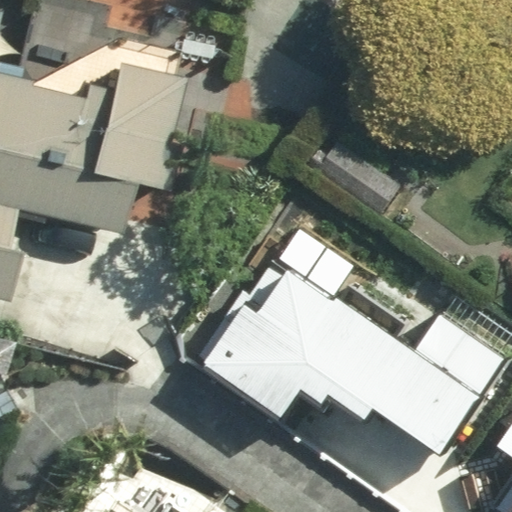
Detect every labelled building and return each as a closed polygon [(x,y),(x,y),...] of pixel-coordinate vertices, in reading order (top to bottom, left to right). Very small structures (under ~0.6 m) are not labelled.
[(0,0),(0,318),(1,319),(30,203),(120,225),(133,173),(163,180),(192,64),(129,48),(120,88),(0,58),(0,42),(10,0),(0,0)] [(349,125),(323,160),(394,212),(420,177),(349,125)] [(198,344),(283,404),(308,370),(335,389),(342,379),(379,405),(387,394),(459,445),(511,370),(511,337),(449,293),(423,330),(280,229),(198,344)] [(23,336),(0,329),(0,382),(11,385),(23,336)] [(511,511),(511,475),(492,505),(502,511),(511,511)] [(206,511),(176,492),(162,511),(143,511),(116,494),(104,511),(206,511)]
